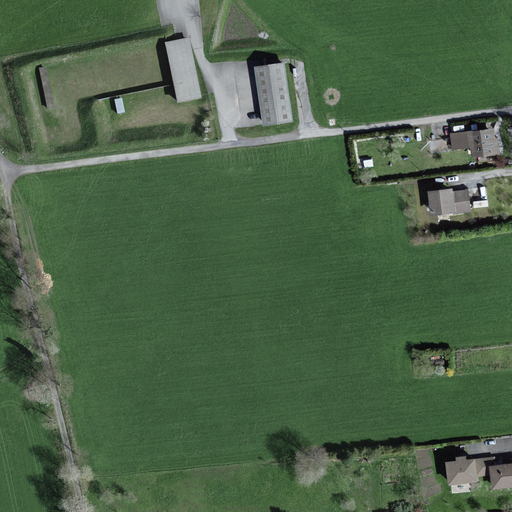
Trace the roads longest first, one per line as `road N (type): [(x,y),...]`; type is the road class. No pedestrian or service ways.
road 1 (unclassified): [(511,110),(3,173)]
road 2 (unclassified): [(3,173),(80,511)]
